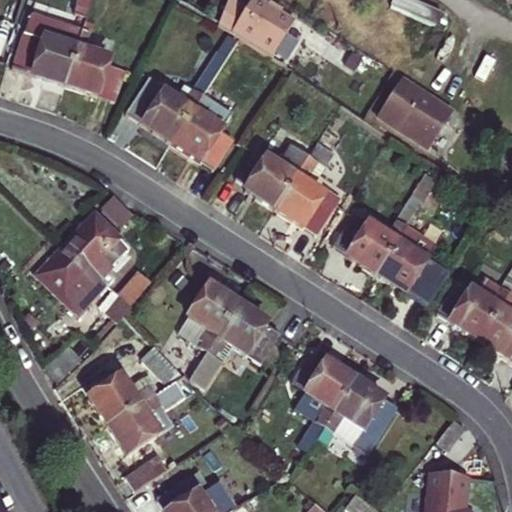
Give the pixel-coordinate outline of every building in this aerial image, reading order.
[(92,0),(78,0),(73,16),(86,20),(92,0)] [(228,0),(217,27),(270,61),(293,25),(254,0),(252,0),(246,11),(229,0),(228,0)] [(73,16),(68,30),(81,34),(86,20),(73,16)] [(11,71),(64,88),(81,34),(68,30),(29,17),(11,71)] [(64,88),(113,105),(124,74),(106,69),(108,63),(85,55),(89,43),(87,42),(88,36),(81,34),(64,88)] [(217,55),(227,61),(236,45),(227,39),(217,55)] [(172,147),(202,100),(227,61),(217,55),(192,94),(182,109),(174,103),(163,97),(166,91),(149,80),(125,117),(172,147)] [(451,114),(401,82),(378,117),(428,149),(451,114)] [(192,94),(183,88),(174,103),(182,109),(192,94)] [(310,92),(304,103),(318,111),(324,101),(310,92)] [(172,147),(215,175),(235,144),(222,136),(223,135),(219,133),(202,122),(212,106),(202,100),(172,147)] [(202,122),(219,133),(229,118),(212,106),(202,122)] [(273,212),(314,238),(339,200),(326,192),(321,198),(310,191),(333,156),(317,146),(307,160),(273,212)] [(290,149),(277,169),(254,155),(235,182),(247,190),(244,194),(273,212),(307,160),(290,149)] [(426,215),(431,218),(454,181),(443,173),(435,185),(406,231),(412,236),(426,215)] [(375,279),(406,231),(435,185),(424,178),(394,225),(398,228),(395,232),(393,230),(386,240),(351,218),(331,249),(346,259),(375,279)] [(133,220),(112,200),(100,213),(120,233),(133,220)] [(65,249),(99,282),(127,253),(121,247),(122,245),(94,219),(65,249)] [(375,279),(404,297),(425,266),(422,264),(429,254),(409,241),(412,236),(406,231),(375,279)] [(36,279),(77,319),(106,289),(99,282),(65,249),(36,279)] [(476,344),(511,288),(511,272),(499,292),(484,282),(474,298),(456,286),(436,318),(476,344)] [(129,288),(140,298),(150,286),(139,276),(129,288)] [(119,300),(130,310),(140,298),(129,288),(119,300)] [(511,288),(476,344),(507,363),(509,360),(511,361),(511,288)] [(198,350),(206,355),(236,308),(206,289),(186,322),(205,333),(198,343),(201,345),(198,350)] [(104,311),(116,322),(124,314),(111,302),(104,311)] [(232,350),(260,367),(280,336),(265,327),(266,326),(236,308),(206,355),(189,384),(204,394),(232,350)] [(186,322),(177,337),(198,350),(201,345),(198,343),(205,333),(186,322)] [(43,372),(57,387),(82,363),(68,348),(43,372)] [(164,387),(177,376),(153,351),(140,363),(164,387)] [(323,431),(353,384),(311,356),(291,386),(305,395),(294,412),(313,424),(323,431)] [(164,387),(167,390),(175,385),(181,381),(177,376),(164,387)] [(88,401),(106,430),(153,399),(142,383),(142,382),(127,392),(119,381),(111,386),(106,379),(98,384),(103,391),(88,401)] [(142,383),(153,399),(158,396),(148,380),(142,383)] [(334,438),(366,459),(397,412),(353,384),(323,431),(334,438)] [(159,410),(163,415),(185,401),(175,385),(167,390),(158,396),(153,399),(106,430),(125,459),(157,438),(145,419),(159,410)] [(145,419),(157,438),(172,429),(163,415),(159,410),(145,419)] [(313,424),(298,449),(308,456),(316,442),(323,431),(313,424)] [(436,445),(448,455),(465,433),(453,424),(436,445)] [(316,442),(327,449),(334,438),(323,431),(316,442)] [(124,481),(133,495),(166,473),(156,459),(124,481)] [(206,489),(197,475),(188,480),(197,494),(206,489)] [(465,511),(468,483),(430,479),(426,511),(465,511)] [(236,511),(238,511),(221,486),(200,499),(197,494),(188,480),(156,502),(162,511),(236,511)] [(345,511),(372,511),(355,499),(345,511)]
